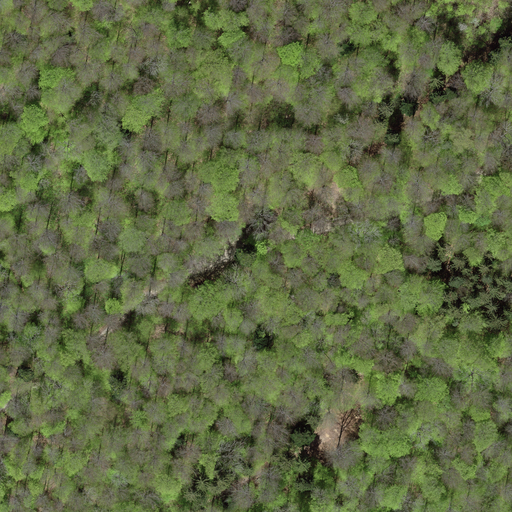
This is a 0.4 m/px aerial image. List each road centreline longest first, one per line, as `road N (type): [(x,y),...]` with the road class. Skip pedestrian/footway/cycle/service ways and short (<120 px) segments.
road 1 (track): [(249,246),(479,55),(511,39)]
road 2 (track): [(0,406),(69,364),(169,282),(249,246)]
road 3 (track): [(249,246),(452,192),(511,145)]
road 4 (track): [(189,511),(331,432)]
